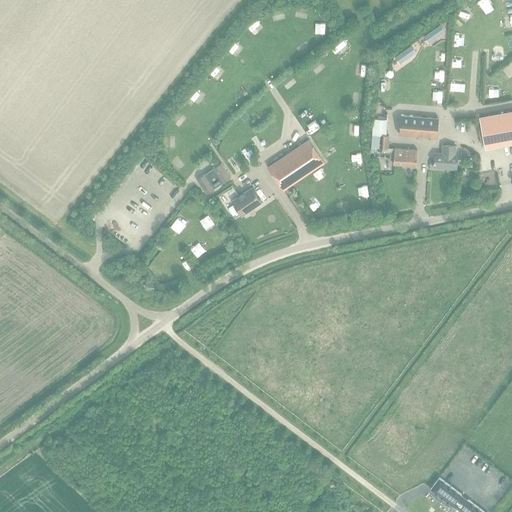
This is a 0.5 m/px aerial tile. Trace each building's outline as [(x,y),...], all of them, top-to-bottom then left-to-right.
[(511,110),(479,116),(485,149),(511,143),(511,110)] [(439,117),(400,114),(399,133),(437,136),(439,117)] [(389,134),(386,134),(387,119),(373,118),(372,131),(372,146),(378,146),(377,156),(388,157),(389,140),(388,140),(389,134)] [(309,138),(268,166),(284,190),(325,162),(309,138)] [(416,165),(417,149),(395,147),(394,163),(416,165)] [(457,168),(457,154),(436,153),(434,166),(457,168)] [(222,163),(197,180),(206,194),(231,177),(222,163)] [(243,216),(261,203),(251,188),(233,201),(243,216)] [(484,511),(439,477),(431,489),(461,511),(484,511)]
